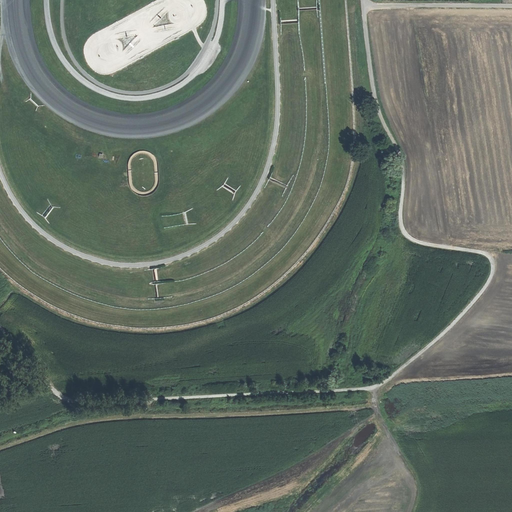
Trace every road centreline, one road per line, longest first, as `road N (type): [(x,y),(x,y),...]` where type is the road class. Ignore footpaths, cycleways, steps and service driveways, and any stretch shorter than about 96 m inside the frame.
road 1 (track): [(511,6),(366,7),(375,99),(403,166),(402,227),(412,240),(492,255),(495,268),(460,315),(383,382)]
road 2 (track): [(0,327),(54,390),(81,402),(383,382)]
road 3 (unknown): [(46,0),(55,47),(75,74),(132,97),(165,92),(192,75),(213,44),(221,0)]
road 4 (unknown): [(63,0),(63,38),(80,70),(132,93),(163,88),(189,72),(209,43),(217,0)]
